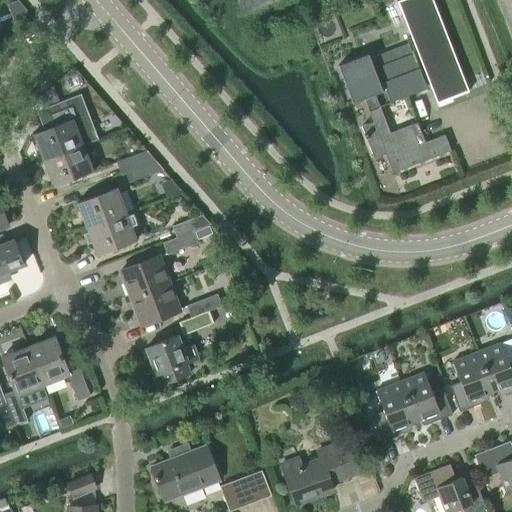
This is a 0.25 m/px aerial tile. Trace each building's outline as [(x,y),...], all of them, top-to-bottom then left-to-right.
[(237,0),(243,14),(279,0),(237,0)] [(369,54),(338,66),(353,103),(363,99),(372,122),(362,127),(374,159),(385,155),(392,173),(450,151),(445,135),(420,145),(416,135),(422,133),(418,123),(390,133),(380,107),(427,89),(413,51),(416,49),(438,104),(469,92),(433,0),(403,0),(398,2),(412,37),(407,39),(409,43),(370,58),(369,54)] [(511,0),(497,0),(511,37),(511,0)] [(102,96),(77,102),(79,112),(104,107),(102,96)] [(34,134),(44,161),(83,145),(73,119),(34,134)] [(83,145),(44,161),(54,187),(94,172),(83,145)] [(122,173),(126,172),(156,161),(148,151),(118,162),(122,173)] [(156,161),(126,172),(130,183),(164,171),(156,161)] [(78,203),(88,230),(127,214),(117,188),(78,203)] [(0,229),(8,227),(0,204),(0,229)] [(127,214),(88,230),(97,255),(137,240),(127,214)] [(173,227),(178,238),(194,231),(211,225),(203,215),(173,227)] [(209,226),(196,232),(199,239),(212,233),(209,226)] [(194,231),(178,238),(163,243),(168,254),(198,243),(194,231)] [(0,284),(6,282),(4,279),(9,277),(7,272),(23,267),(13,240),(0,244),(0,284)] [(122,271),(132,298),(170,284),(160,256),(122,271)] [(170,284),(132,298),(142,326),(181,311),(170,284)] [(187,306),(192,318),(209,311),(222,306),(218,294),(187,306)] [(192,318),(179,323),(184,334),(214,322),(209,311),(192,318)] [(190,375),(186,364),(199,359),(194,346),(184,350),(178,336),(146,348),(156,375),(158,375),(162,386),(190,375)] [(54,338),(28,348),(43,385),(68,375),(78,400),(90,396),(79,366),(66,371),(54,338)] [(500,342),(477,352),(492,391),(502,388),(504,394),(511,391),(511,361),(508,363),(500,342)] [(0,385),(0,387),(14,425),(27,420),(18,395),(43,385),(28,348),(3,358),(15,390),(4,395),(0,385)] [(492,391),(477,352),(452,361),(460,381),(449,385),(460,412),(484,402),(481,395),(492,391)] [(424,372),(400,381),(415,421),(425,417),(428,424),(452,414),(442,388),(431,392),(424,372)] [(415,421),(400,381),(376,391),(383,411),(373,415),(383,441),(408,432),(405,425),(415,421)] [(14,425),(0,387),(0,421),(3,430),(14,425)] [(58,420),(62,428),(73,423),(70,415),(58,420)] [(331,483),(359,472),(348,441),(319,452),(323,462),(303,469),(299,458),(282,465),(297,504),(334,490),(331,483)] [(500,472),(507,490),(511,488),(511,445),(510,441),(474,455),(483,479),(500,472)] [(153,466),(166,502),(220,481),(206,446),(192,451),(188,443),(167,451),(171,459),(153,466)] [(445,511),(451,511),(463,507),(464,511),(487,511),(476,482),(466,486),(462,477),(456,480),(450,464),(414,478),(423,502),(439,496),(445,511)] [(73,497),(95,488),(91,476),(68,484),(73,497)] [(221,487),(230,511),(249,504),(245,493),(251,491),(246,477),(221,487)] [(95,511),(96,507),(95,488),(73,497),(71,508),(68,508),(68,511),(95,511)]
